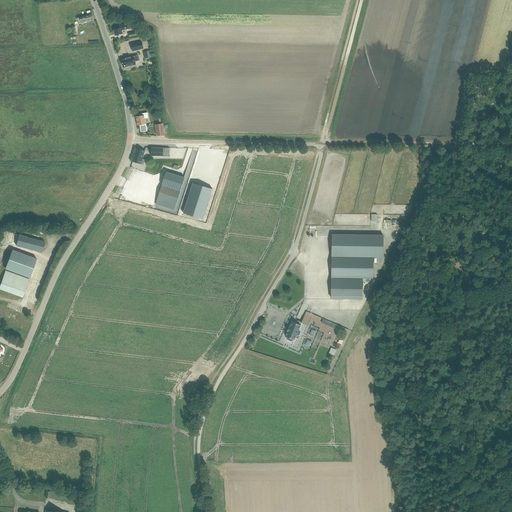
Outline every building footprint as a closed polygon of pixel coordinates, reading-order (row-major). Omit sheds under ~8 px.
[(80,18),(79,18),(81,23),(87,21),(89,21),(94,19),(92,13),(87,15),(85,16),(80,18)] [(115,36),(120,34),(123,33),(122,30),(130,28),(129,23),(118,26),(119,28),(114,30),(115,36)] [(144,48),(142,42),(131,45),(132,51),(144,48)] [(134,61),(139,60),(138,55),(121,59),(123,67),(130,65),(135,64),(134,61)] [(472,82),(476,92),(482,89),(478,80),(472,82)] [(148,131),(147,126),(146,123),(146,124),(145,119),(148,118),(147,113),(142,114),(142,115),(136,117),(138,125),(139,125),(141,132),(148,131)] [(164,136),(163,124),(155,125),(157,136),(164,136)] [(137,148),(133,162),(143,165),(145,160),(142,159),(145,150),(137,148)] [(151,148),(151,156),(166,156),(168,156),(169,148),(166,148),(151,148)] [(161,186),(156,204),(174,210),(181,188),(184,177),(179,176),(175,174),(174,174),(171,173),(166,172),(161,186)] [(190,184),(180,212),(199,218),(209,190),(190,184)] [(45,241),(10,233),(7,243),(42,252),(45,241)] [(332,234),(331,299),(362,299),(362,277),(372,278),(372,258),(382,258),(383,235),(332,234)] [(5,269),(6,269),(29,278),(36,259),(12,250),(5,269)] [(5,271),(0,284),(0,289),(22,297),(29,279),(5,271)] [(295,340),(297,335),(298,335),(299,334),(300,332),(300,331),(299,330),(301,325),(292,321),(290,327),(289,327),(287,331),(288,331),(286,336),(286,337),(286,339),(287,339),(291,341),(292,341),(293,340),(293,339),(295,340)] [(333,355),(336,349),(331,347),(328,352),(333,355)] [(46,498),(54,499),(55,492),(47,491),(46,498)]
